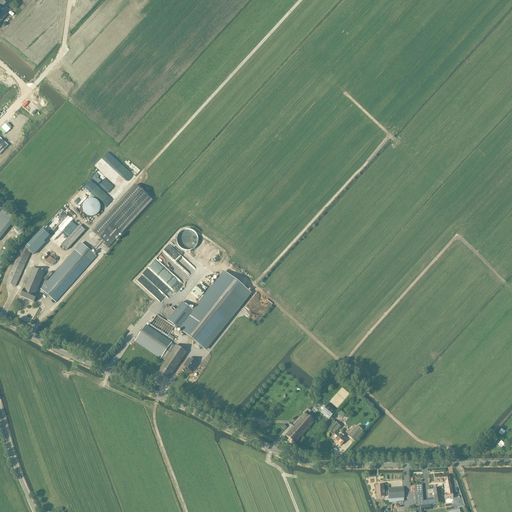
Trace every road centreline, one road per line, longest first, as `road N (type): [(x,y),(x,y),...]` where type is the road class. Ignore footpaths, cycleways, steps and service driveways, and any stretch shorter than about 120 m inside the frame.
road 1 (track): [(475,511),(451,449),(418,440),(255,285),(393,133),(347,91)]
road 2 (unclassified): [(511,462),(295,459),(0,318)]
road 3 (track): [(29,334),(101,253),(84,238),(104,213),(299,0)]
road 4 (track): [(185,511),(152,418),(193,349),(202,356),(258,295),(255,285)]
road 5 (track): [(343,364),(503,183)]
